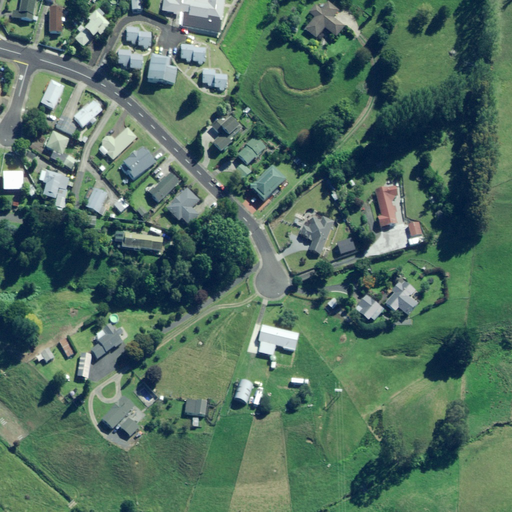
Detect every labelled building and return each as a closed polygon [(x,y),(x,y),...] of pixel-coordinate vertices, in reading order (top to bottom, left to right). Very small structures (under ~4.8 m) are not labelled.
[(28,17),(30,0),(19,0),(18,16),(28,17)] [(159,0),(157,13),(173,16),(171,23),(178,24),(218,31),(224,0),(159,0)] [(143,12),(142,1),(131,1),(132,12),(143,12)] [(339,12),(328,4),(321,13),(316,9),(309,17),(314,21),(305,34),(316,43),(324,32),(336,40),(344,29),(332,20),(339,12)] [(47,7),(47,32),(58,32),(58,7),(47,7)] [(83,27),(92,37),(107,24),(97,14),(83,27)] [(138,26),(123,25),(123,41),(137,42),(138,26)] [(151,34),(138,32),(137,46),(149,47),(151,34)] [(80,33),(74,39),(80,46),(86,40),(80,33)] [(182,45),(181,58),(204,60),(205,46),(182,45)] [(131,51),(117,50),(116,66),(130,67),(131,51)] [(144,58),(131,57),(130,71),(142,72),(144,58)] [(175,61),(153,57),(149,79),(171,83),(175,61)] [(217,69),(203,68),(202,84),(216,85),(217,69)] [(230,76),(217,75),(216,89),(229,90),(230,76)] [(39,103),(54,110),(64,86),(50,79),(39,103)] [(104,111),(94,99),(73,116),(83,128),(104,111)] [(242,128),(231,117),(223,124),(220,120),(211,129),(220,138),(212,145),(221,154),(232,143),(229,140),(242,128)] [(76,129),(59,121),(55,129),(72,137),(76,129)] [(107,154),(113,160),(138,138),(128,127),(114,138),(111,136),(106,136),(102,140),(102,146),(98,149),(104,156),(107,154)] [(69,139),(53,131),(45,146),(62,155),(69,139)] [(266,149),(255,137),(246,146),(247,147),(237,157),(248,167),(255,159),(256,160),(266,149)] [(157,162),(143,147),(138,151),(124,161),(125,163),(120,168),(133,182),(157,162)] [(77,163),(69,157),(63,166),(72,171),(77,163)] [(250,174),(242,166),(234,174),(242,182),(250,174)] [(285,181),(271,168),(251,190),(265,203),(285,181)] [(70,177),(46,170),(43,183),(46,184),(44,194),(56,199),(58,188),(66,190),(70,177)] [(23,189),(23,171),(2,171),(3,189),(23,189)] [(167,174),(148,192),(158,203),(181,181),(167,174)] [(396,185),(375,188),(377,195),(379,204),(381,214),(375,215),(378,226),(396,222),(390,197),(400,196),(396,185)] [(37,196),(32,187),(26,189),(31,199),(37,196)] [(109,194),(93,187),(85,207),(100,214),(109,194)] [(181,191),(165,206),(179,221),(182,218),(189,225),(199,214),(191,207),(200,200),(187,187),(181,191)] [(128,208),(121,200),(114,206),(121,214),(128,208)] [(312,240),(307,250),(321,256),(335,222),(322,215),(302,221),(297,234),(312,240)] [(421,237),(418,225),(407,227),(410,239),(421,237)] [(123,246),(161,250),(163,237),(125,232),(123,246)] [(416,291),(400,280),(392,289),(395,293),(385,304),(395,311),(398,308),(408,313),(419,301),(412,297),(416,291)] [(384,308),(367,295),(355,307),(369,318),(374,321),(384,308)] [(337,305),(332,301),(327,307),(332,311),(334,308),(337,305)] [(299,332),(262,324),(258,342),(295,351),(299,332)] [(120,341),(124,338),(120,332),(116,335),(110,328),(102,333),(105,338),(101,341),(98,338),(94,340),(99,347),(90,353),(97,362),(115,349),(115,351),(123,345),(120,341)] [(73,357),(65,341),(59,345),(68,360),(73,357)] [(54,361),(48,352),(40,357),(46,366),(54,361)] [(90,359),(80,357),(77,380),(87,381),(89,365),(90,359)] [(253,387),(240,383),(233,402),(246,407),(253,387)] [(82,397),(78,400),(82,406),(86,403),(82,397)] [(135,408),(123,398),(101,423),(113,433),(135,408)] [(207,404),(187,401),(185,416),(205,418),(207,404)] [(139,430),(129,421),(120,431),(130,440),(139,430)]
